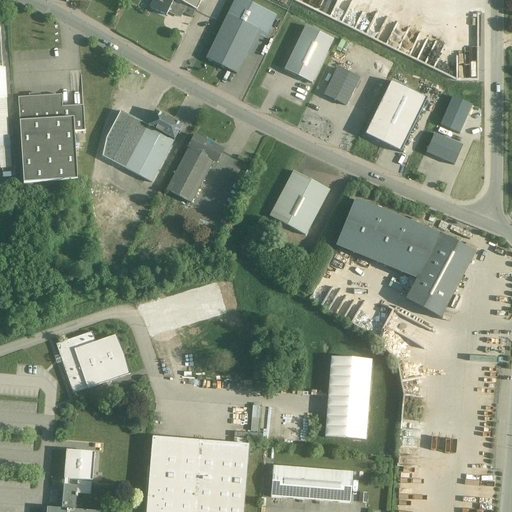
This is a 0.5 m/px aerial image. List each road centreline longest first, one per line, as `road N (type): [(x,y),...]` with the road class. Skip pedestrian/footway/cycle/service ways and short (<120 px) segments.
road 1 (unclassified): [(34,0),(239,112),(493,225)]
road 2 (unclassified): [(496,0),(493,225)]
road 3 (unknown): [(62,13),(72,140)]
